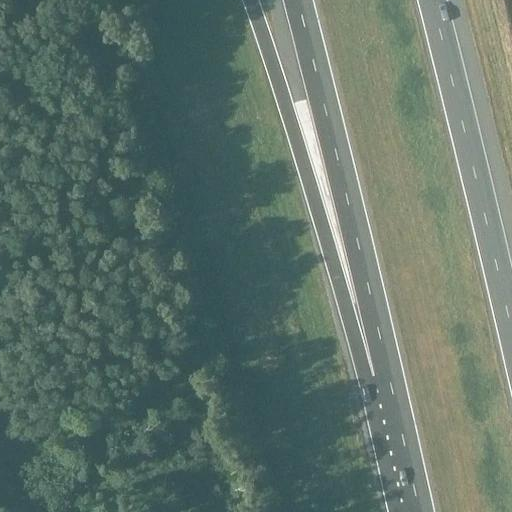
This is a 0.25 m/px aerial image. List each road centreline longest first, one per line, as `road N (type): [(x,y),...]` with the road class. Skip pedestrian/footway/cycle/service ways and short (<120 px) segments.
road 1 (motorway): [(248,0),(362,372),(391,394)]
road 2 (motorway): [(296,0),(391,394)]
road 3 (motorway): [(511,344),(429,0)]
road 4 (motorway): [(391,394),(417,511)]
